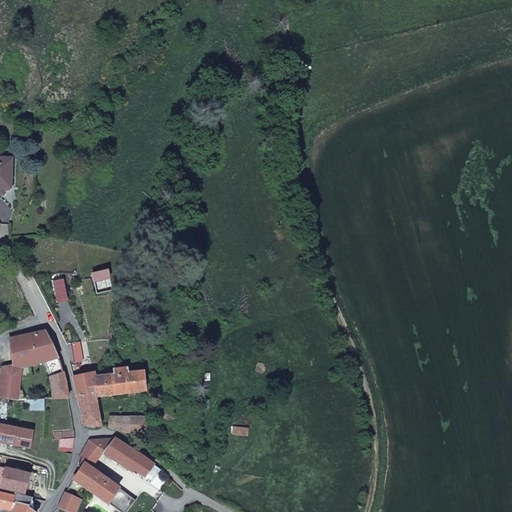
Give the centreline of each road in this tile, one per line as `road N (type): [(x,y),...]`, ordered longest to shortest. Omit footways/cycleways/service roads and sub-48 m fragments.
road 1 (residential): [(78,436),(57,341),(0,240)]
road 2 (residential): [(78,436),(106,431),(133,438),(227,511)]
